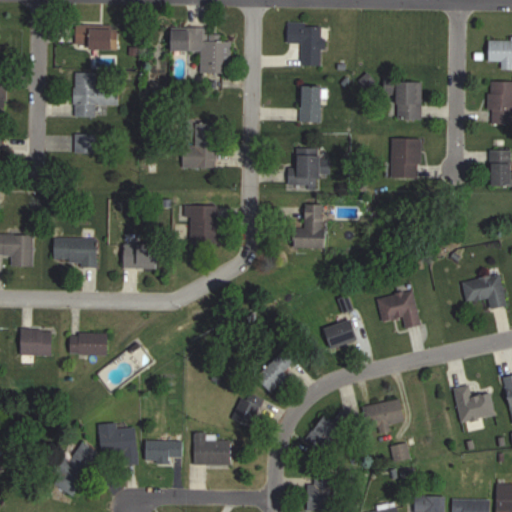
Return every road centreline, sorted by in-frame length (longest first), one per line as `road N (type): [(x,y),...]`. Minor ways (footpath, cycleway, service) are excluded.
road 1 (residential): [(250,2),(244,246),(226,274),(184,298),(0,296)]
road 2 (residential): [(511,8),(165,0)]
road 3 (residential): [(285,427),(312,388),(511,339)]
road 4 (residential): [(38,0),(34,164)]
road 5 (residential): [(457,6),(450,167)]
road 6 (residential): [(266,501),(124,511)]
